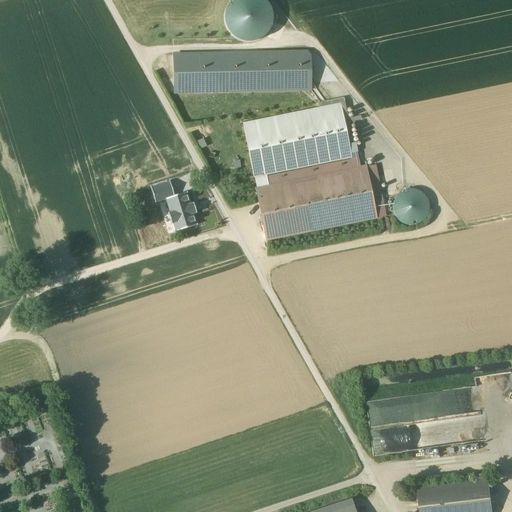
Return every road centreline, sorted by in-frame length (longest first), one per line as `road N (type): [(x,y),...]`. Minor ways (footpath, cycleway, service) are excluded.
road 1 (track): [(460,224),(278,0)]
road 2 (track): [(256,266),(511,215)]
road 3 (track): [(97,511),(42,333),(0,345)]
road 4 (track): [(107,0),(182,135)]
road 5 (track): [(374,477),(511,462)]
